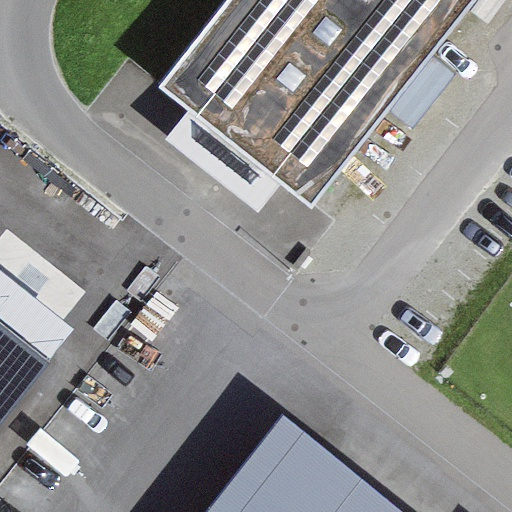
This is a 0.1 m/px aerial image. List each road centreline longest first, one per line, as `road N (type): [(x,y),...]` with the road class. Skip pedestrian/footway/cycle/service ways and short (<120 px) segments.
road 1 (residential): [(30,0),(22,57),(48,114),(511,476)]
road 2 (unknown): [(259,280),(120,475),(106,511)]
